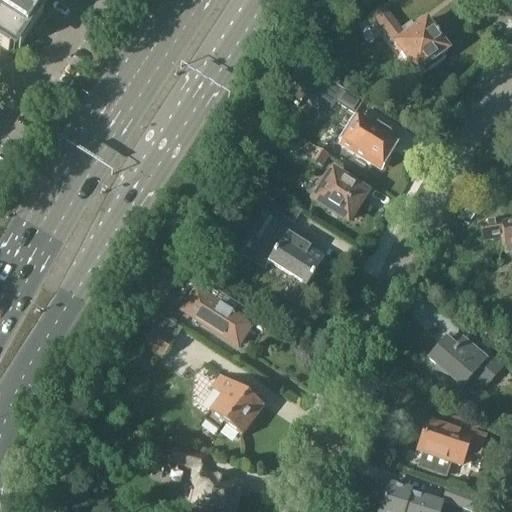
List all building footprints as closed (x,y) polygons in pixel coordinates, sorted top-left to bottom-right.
[(0,0),(0,45),(8,51),(11,48),(14,50),(17,47),(20,49),(43,13),(40,11),(47,0),(0,0)] [(326,0),(342,10),(347,0),(326,0)] [(383,9),(373,17),(404,57),(403,58),(407,63),(407,62),(417,75),(422,71),(425,75),(446,59),(443,56),(449,52),(427,22),(415,31),(410,25),(400,32),(383,9)] [(286,55),(275,72),(309,94),(305,100),(315,106),(322,96),(328,100),(336,104),(337,105),(338,105),(355,116),(363,103),(346,92),(328,82),(320,76),(286,55)] [(251,112),(230,147),(247,158),(249,155),(259,161),(272,140),(262,134),(269,123),(251,112)] [(358,119),(342,145),(351,150),(350,151),(380,169),(382,166),(386,165),(389,160),(388,157),(398,142),(389,137),(390,135),(376,127),(375,128),(367,123),(366,124),(358,119)] [(308,145),(301,155),(322,168),(328,158),(308,145)] [(320,185),(311,198),(331,212),(332,216),(336,219),(341,218),(348,222),(366,194),(333,173),(324,188),(320,185)] [(223,178),(216,190),(226,196),(234,193),(238,186),(223,178)] [(255,183),(248,195),(260,203),(294,224),(301,212),(268,191),(255,183)] [(254,238),(243,257),(263,270),(268,261),(306,285),(305,286),(307,287),(324,259),(306,247),(309,241),(274,219),(260,242),(254,238)] [(502,220),(480,223),(483,241),(503,238),(506,254),(511,252),(511,219),(502,222),(502,220)] [(143,287),(137,296),(155,307),(161,298),(163,299),(171,285),(170,284),(176,275),(157,263),(152,272),(151,272),(142,286),(143,287)] [(195,291),(182,312),(237,346),(249,325),(246,323),(251,315),(202,284),(196,292),(195,291)] [(458,291),(455,310),(474,313),(476,294),(458,291)] [(149,333),(141,347),(164,361),(175,342),(152,328),(149,333)] [(450,336),(430,359),(436,365),(433,371),(450,378),(461,388),(473,375),(488,387),(497,377),(502,371),(505,368),(470,335),(463,343),(462,342),(460,345),(457,342),(450,336)] [(210,412),(206,413),(206,414),(210,413),(240,436),(240,439),(242,439),(241,435),(262,409),(265,408),(265,407),(262,408),(253,401),(256,397),(259,397),(259,396),(255,396),(244,388),(244,384),(242,384),(243,388),(240,392),(222,377),(213,389),(222,396),(210,412)] [(423,453),(417,471),(446,480),(452,463),(460,466),(465,450),(466,450),(481,455),(486,438),(476,434),(478,425),(451,416),(448,427),(447,428),(429,422),(419,452),(423,453)] [(171,449),(168,462),(197,468),(194,481),(198,482),(192,504),(224,511),(234,511),(241,485),(205,475),(202,470),(205,458),(171,449)] [(388,485),(379,511),(439,511),(442,503),(409,494),(410,492),(388,485)] [(444,500),(443,503),(468,511),(473,511),(474,510),(476,505),(478,499),(449,488),(444,500)]
